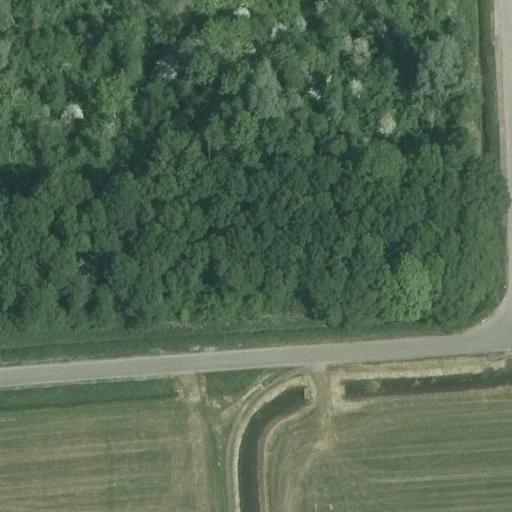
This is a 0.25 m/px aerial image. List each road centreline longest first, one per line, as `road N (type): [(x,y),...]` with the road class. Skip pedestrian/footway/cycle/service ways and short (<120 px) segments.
road 1 (unclassified): [(0,377),(511,342)]
road 2 (unclassified): [(511,153),(505,0)]
